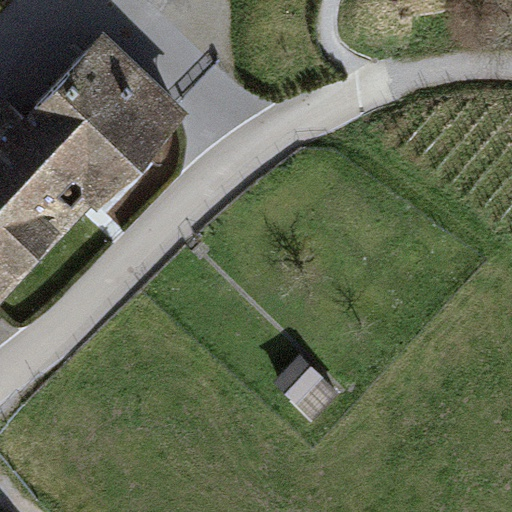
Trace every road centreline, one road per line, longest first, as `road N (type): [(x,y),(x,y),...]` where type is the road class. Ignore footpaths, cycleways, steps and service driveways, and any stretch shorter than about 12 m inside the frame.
road 1 (residential): [(0,378),(254,151)]
road 2 (track): [(254,151),(375,87),(442,70),(511,66)]
